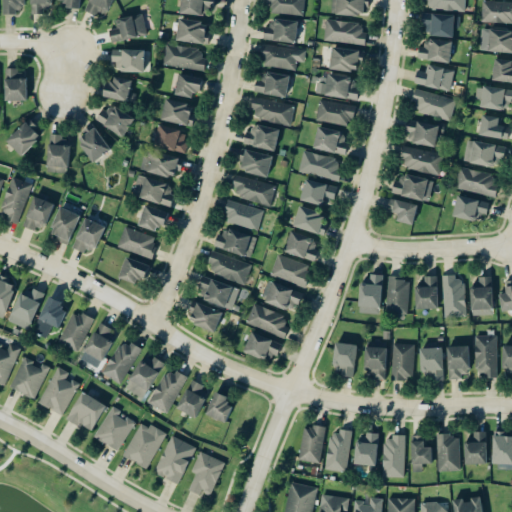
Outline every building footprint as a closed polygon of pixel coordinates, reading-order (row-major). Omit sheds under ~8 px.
[(25,0),(3,0),(4,15),(18,15),(18,8),(25,7),(25,0)] [(31,0),(31,14),(53,13),(52,0),(31,0)] [(58,0),(58,2),(66,3),(65,8),(80,10),(81,0),(58,0)] [(113,0),(90,0),(86,10),(105,19),(113,0)] [(212,16),(214,0),(181,0),(179,12),(212,16)] [(305,0),(269,0),(270,14),(305,15),(305,0)] [(366,0),(335,0),(335,16),(362,17),(363,9),(366,9),(366,0)] [(466,0),(424,0),(424,10),(466,10),(466,0)] [(482,23),(511,23),(511,1),(483,1),(482,23)] [(148,34),(143,14),(116,21),(118,29),(109,31),(112,43),(148,34)] [(461,16),(424,14),(423,36),(454,37),(454,29),(460,29),(461,16)] [(265,40),(295,45),(299,23),(269,18),(265,40)] [(208,44),(209,22),(178,20),(177,42),(208,44)] [(325,41),(365,47),(367,33),(361,32),(362,24),(328,20),(325,41)] [(482,52),(511,53),(511,31),(482,31),(482,52)] [(451,63),(452,41),(426,40),(426,47),(419,47),(418,61),(451,63)] [(201,49),(167,44),(164,65),(205,72),(207,58),(200,57),(201,49)] [(261,66),(296,71),(297,62),(305,63),(307,51),(264,45),(261,66)] [(360,51),(332,48),(330,70),(358,73),(360,51)] [(144,73),(145,51),(113,50),(112,63),(119,63),(119,72),(144,73)] [(511,60),(494,60),(493,82),(511,82),(511,60)] [(426,73),(417,71),(414,85),(451,92),(455,71),(427,65),(426,73)] [(5,102),(26,101),(26,70),(5,70),(5,102)] [(287,97),(289,76),(259,73),(257,94),(287,97)] [(197,100),(202,79),(180,74),(174,94),(197,100)] [(357,100),(359,79),(328,75),(328,79),(319,77),(317,96),(357,100)] [(105,98),(136,103),(137,94),(131,93),(133,80),(108,77),(105,98)] [(481,107),(511,113),(511,107),(511,91),(479,85),(476,99),(482,100),(481,107)] [(457,101),(418,89),(411,110),(451,122),(457,101)] [(290,127),(295,106),(254,98),(251,111),(259,112),(257,120),(290,127)] [(161,120),(188,126),(193,105),(166,99),(161,120)] [(355,105),(320,102),(317,122),(353,126),(355,105)] [(102,110),(95,121),(122,139),(135,120),(112,104),(106,113),(102,110)] [(510,128),(498,126),(499,118),(482,116),(480,137),(509,140),(510,128)] [(36,126),(29,119),(6,141),(20,156),(40,138),(32,130),(36,126)] [(405,135),(412,136),(411,143),(435,149),(440,127),(408,120),(405,135)] [(279,130),(249,124),(245,146),(275,152),(279,130)] [(190,134),(160,125),(154,146),(184,154),(190,134)] [(77,139),(93,163),(111,150),(95,127),(77,139)] [(314,150),(344,155),(347,132),(317,128),(314,150)] [(48,168),(55,168),(55,173),(68,173),(69,135),(49,135),(48,168)] [(464,162),(496,169),(498,159),(505,160),(507,148),(468,140),(464,162)] [(444,156),(404,146),(401,159),(408,161),(406,169),(439,177),(444,156)] [(141,170),(177,181),(183,161),(148,150),(141,170)] [(272,156),(245,151),(241,173),(269,177),(272,156)] [(338,182),(344,161),(305,152),(300,172),(338,182)] [(496,196),(499,175),(460,169),(457,191),(496,196)] [(170,207),(175,185),(139,176),(136,187),(143,188),(140,200),(170,207)] [(276,187),(237,176),(232,196),(271,207),(276,187)] [(434,182),(396,176),(392,196),(430,202),(434,182)] [(32,184),(12,178),(0,217),(20,223),(32,184)] [(337,188),(306,180),(301,200),(331,209),(337,188)] [(453,217),(475,223),(476,218),(486,220),(490,204),(458,195),(453,217)] [(44,233),(53,204),(33,198),(25,228),(44,233)] [(388,213),(398,214),(397,223),(414,225),(417,204),(390,200),(388,213)] [(224,222),(258,232),(264,211),(231,201),(224,222)] [(157,226),(164,229),(169,214),(146,205),(138,227),(155,232),(157,226)] [(293,227),(325,237),(328,226),(322,224),(325,214),(300,206),(293,227)] [(48,237),(68,245),(80,216),(60,208),(48,237)] [(73,247),(93,255),(105,227),(85,219),(73,247)] [(119,248),(152,259),(158,238),(125,228),(119,248)] [(214,248),(251,259),(257,240),(220,229),(214,248)] [(284,252),(314,262),(321,242),(291,232),(284,252)] [(252,265),(212,252),(208,265),(216,267),(213,275),(245,286),(252,265)] [(305,288),(312,266),(279,255),(271,276),(305,288)] [(144,285),(150,266),(125,258),(119,277),(144,285)] [(383,276),(370,275),(369,282),(360,282),(359,314),(382,314),(383,276)] [(0,314),(4,317),(18,283),(0,276),(0,314)] [(465,281),(457,282),(456,276),(443,276),(444,318),(466,317),(465,281)] [(473,316),(494,316),(492,277),(472,278),(473,316)] [(241,289),(205,278),(198,300),(234,311),(241,289)] [(389,278),(387,316),(408,318),(410,279),(389,278)] [(438,279),(417,278),(416,309),(438,310),(438,279)] [(304,294),(270,281),(263,301),(296,314),(304,294)] [(498,295),(502,313),(511,310),(511,286),(508,288),(509,293),(498,295)] [(9,321),(28,330),(44,296),(25,287),(9,321)] [(63,304),(49,298),(34,331),(47,337),(52,326),(59,329),(67,312),(61,310),(63,304)] [(190,324),(215,333),(223,313),(198,303),(190,324)] [(248,326),(286,338),(289,328),(284,327),(287,315),(254,305),(248,326)] [(94,320),(74,311),(59,342),(79,351),(94,320)] [(118,333),(101,323),(84,352),(101,362),(118,333)] [(244,353),(265,361),(267,356),(277,360),(283,345),(252,332),(244,353)] [(498,336),(476,336),(476,376),(498,376),(498,336)] [(143,350),(131,343),(128,348),(121,344),(103,374),(121,386),(143,350)] [(414,379),(415,344),(394,343),(393,378),(414,379)] [(22,349),(10,344),(8,349),(0,345),(0,382),(7,386),(22,349)] [(333,375),(355,377),(358,346),(336,344),(333,375)] [(365,377),(386,378),(388,345),(367,344),(365,377)] [(448,346),(449,378),(470,377),(469,345),(448,346)] [(511,345),(503,345),(502,368),(511,368),(511,371),(511,378),(511,345)] [(421,347),(422,379),(444,378),(443,347),(421,347)] [(127,389),(145,399),(164,364),(146,354),(127,389)] [(42,363),(41,365),(25,358),(11,387),(36,399),(50,367),(42,363)] [(67,378),(70,373),(59,367),(39,402),(63,416),(80,386),(67,378)] [(167,372),(149,403),(167,413),(189,377),(177,370),(174,376),(167,372)] [(196,416),(208,386),(190,379),(178,409),(196,416)] [(92,431),(106,404),(82,391),(68,418),(92,431)] [(226,422),(233,406),(226,403),(229,397),(216,391),(206,413),(226,422)] [(135,423),(120,414),(122,410),(113,406),(95,437),(119,451),(135,423)] [(125,457),(151,468),(166,432),(140,421),(125,457)] [(304,425),(300,460),(322,463),(326,427),(304,425)] [(353,433),(332,429),(326,469),(347,472),(353,433)] [(487,432),(474,432),(474,440),(465,440),(465,464),(487,463),(487,432)] [(492,463),(511,463),(511,432),(493,432),(492,463)] [(355,464),(377,465),(378,434),(357,433),(355,464)] [(460,438),(451,438),(451,433),(438,433),(439,472),(461,471),(460,438)] [(197,447),(172,435),(155,472),(179,484),(197,447)] [(405,478),(406,436),(384,436),(384,477),(405,478)] [(432,447),(424,447),(424,437),(413,437),(414,472),(424,472),(424,464),(433,463),(432,447)] [(226,463),(201,452),(192,472),(197,474),(190,489),(211,498),(226,463)] [(313,511),(318,487),(291,482),(285,511),(313,511)]
